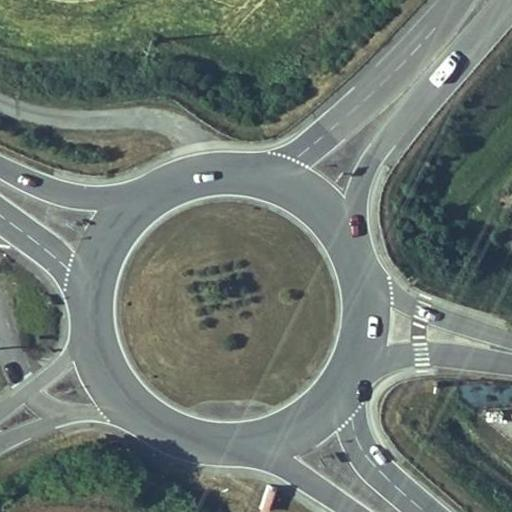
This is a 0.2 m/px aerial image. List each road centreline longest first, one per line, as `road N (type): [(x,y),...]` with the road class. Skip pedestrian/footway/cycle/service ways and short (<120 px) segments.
road 1 (primary): [(346,241),(357,186),(382,140),(485,0)]
road 2 (primary): [(474,0),(295,159),(259,173)]
road 3 (residential): [(348,360),(410,354),(511,362)]
road 4 (residential): [(511,342),(360,283)]
road 5 (primary): [(426,511),(370,463),(334,390)]
road 6 (primary): [(219,441),(278,464),(350,511)]
road 7 (primary): [(131,203),(43,192),(0,168)]
road 8 (primary): [(259,173),(200,169),(131,203)]
road 9 (primary): [(219,441),(266,435),(303,418),(334,390)]
